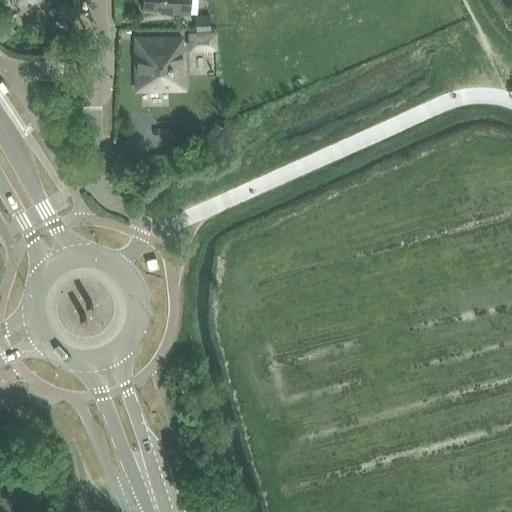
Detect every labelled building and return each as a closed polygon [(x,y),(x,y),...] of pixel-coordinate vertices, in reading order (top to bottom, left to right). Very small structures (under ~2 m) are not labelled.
[(142,0),(142,9),(189,12),(190,0),(142,0)] [(196,30),(209,29),(209,14),(195,15),(196,30)] [(2,24),(0,21),(0,39),(2,42),(14,31),(6,21),(2,24)] [(200,33),(190,34),(190,46),(200,46),(200,33)] [(184,88),(181,38),(136,38),(137,89),(184,88)] [(156,259),(147,261),(149,271),(159,268),(156,259)]
